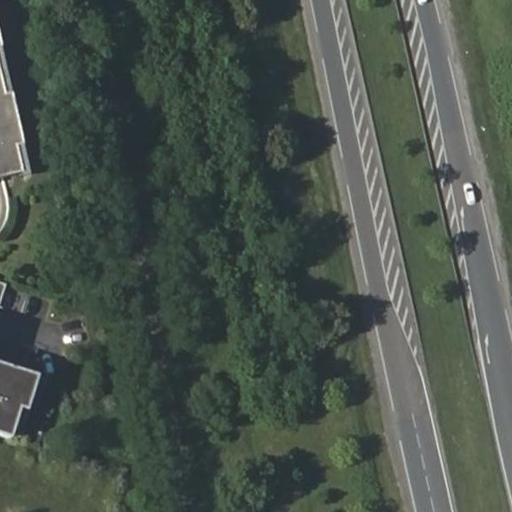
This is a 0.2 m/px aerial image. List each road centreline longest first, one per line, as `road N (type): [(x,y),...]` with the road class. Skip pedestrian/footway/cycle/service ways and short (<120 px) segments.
road 1 (primary): [(323,0),(435,511)]
road 2 (primary): [(511,403),(421,0)]
